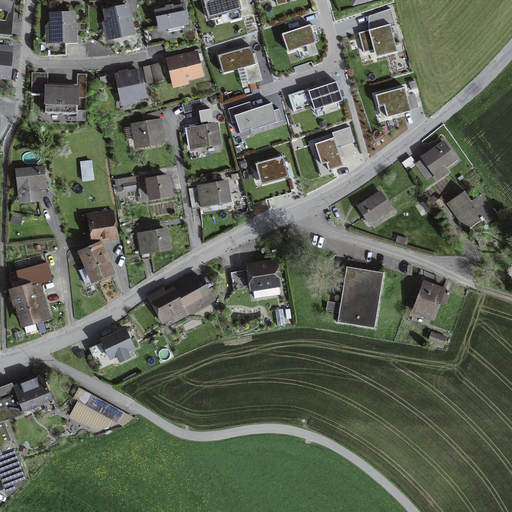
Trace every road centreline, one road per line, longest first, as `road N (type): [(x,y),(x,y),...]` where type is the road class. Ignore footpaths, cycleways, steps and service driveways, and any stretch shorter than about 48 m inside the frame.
road 1 (unclassified): [(39,350),(188,437),(289,427),(388,490),(407,511)]
road 2 (residential): [(303,210),(370,172),(511,48)]
road 3 (residential): [(303,210),(332,232),(462,278)]
road 4 (residential): [(196,260),(170,115)]
road 5 (residential): [(71,337),(196,260)]
road 6 (residential): [(321,0),(340,65),(269,88)]
road 7 (residential): [(71,337),(63,247),(51,215)]
road 8 (residential): [(23,122),(30,0)]
